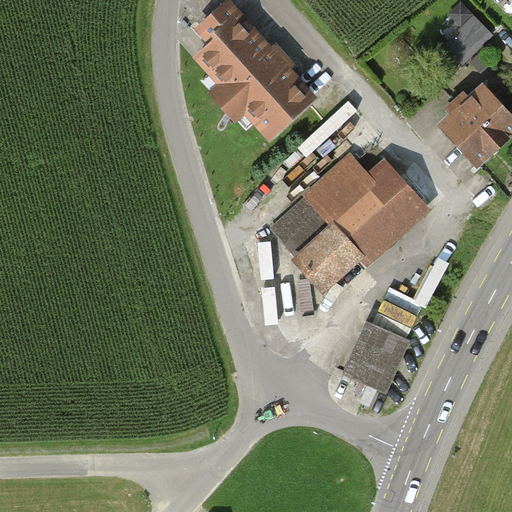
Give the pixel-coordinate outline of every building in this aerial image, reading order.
[(267,143),(317,99),(282,59),(248,21),(230,1),(180,45),(267,143)] [(462,64),(486,34),(467,19),(443,48),(462,64)] [(443,125),(479,163),(511,132),(511,116),(485,87),(443,125)] [(305,137),(326,158),(353,132),(332,111),(305,137)] [(367,259),(424,207),(387,166),(371,181),(352,159),(273,230),(324,287),(362,253),(367,259)] [(412,324),(422,302),(388,286),(377,308),(412,324)] [(387,401),(409,346),(366,329),(343,384),(387,401)]
